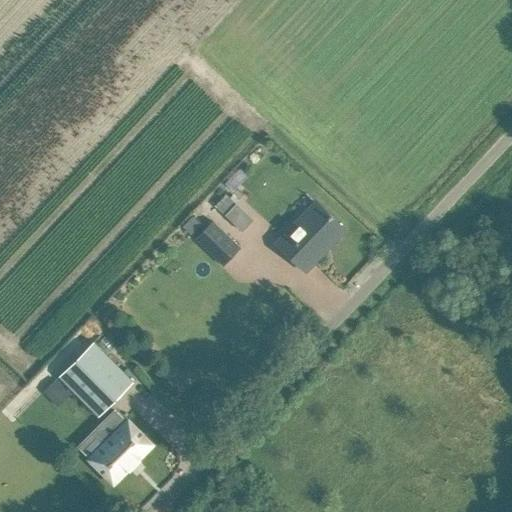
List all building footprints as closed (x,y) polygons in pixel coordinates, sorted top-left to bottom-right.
[(290,225),(313,200),(303,191),(280,216),(290,225)] [(222,216),(248,240),(261,225),(235,202),(239,199),(233,193),(221,206),(227,211),(222,216)] [(321,246),(341,225),(315,200),(275,242),(306,271),(326,250),(321,246)] [(212,220),(195,238),(223,265),(240,247),(212,220)] [(384,220),(372,229),(380,240),(392,230),(384,220)] [(127,364),(121,370),(92,341),(57,375),(99,416),(133,381),(132,381),(138,374),(127,364)] [(55,379),(43,391),(52,400),(63,388),(55,379)] [(107,440),(89,458),(113,483),(127,469),(128,470),(139,459),(138,458),(152,444),(128,419),(126,421),(115,410),(95,429),(107,440)]
